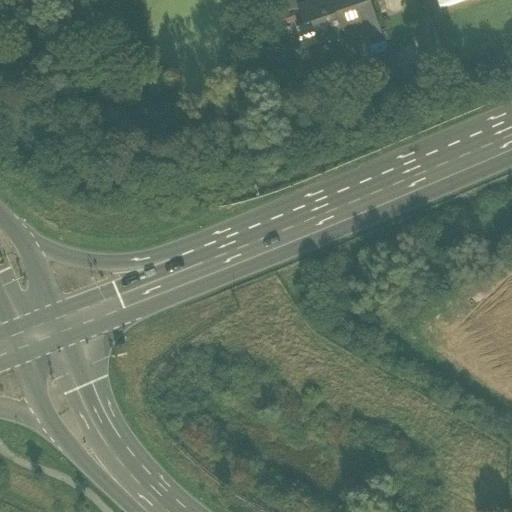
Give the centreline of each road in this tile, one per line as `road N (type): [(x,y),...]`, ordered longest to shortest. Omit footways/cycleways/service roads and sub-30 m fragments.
road 1 (primary): [(241,256),(511,142)]
road 2 (secondary): [(179,511),(106,430),(59,328)]
road 3 (secondary): [(241,256),(100,265),(25,247)]
road 4 (primary): [(59,328),(241,256)]
road 5 (secondary): [(51,425),(134,511)]
